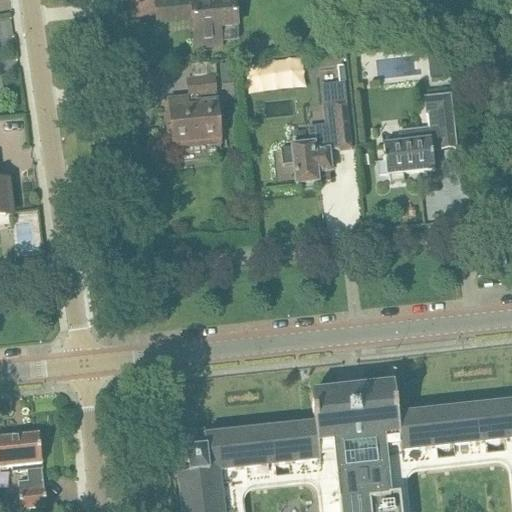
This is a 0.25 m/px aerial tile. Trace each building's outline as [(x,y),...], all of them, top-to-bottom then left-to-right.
[(234,0),(198,0),(176,2),(156,4),(158,23),(193,19),(196,46),(221,44),(219,29),(237,27),(234,0)] [(232,66),(220,67),(221,83),(233,82),(232,66)] [(446,67),(428,69),(429,78),(447,77),(446,67)] [(198,100),(176,102),(169,102),(174,145),(219,141),(213,79),(196,81),(198,100)] [(292,149),(281,151),(282,166),(293,165),(296,187),(318,184),(318,181),(330,179),(329,173),(331,173),(329,152),(351,150),(349,130),(344,86),(321,89),(323,109),(325,108),(327,128),(311,129),(312,141),(313,146),(292,148),(292,149)] [(385,163),(378,164),(379,176),(386,176),(386,177),(434,171),(431,143),(438,142),(439,151),(455,149),(453,129),(449,97),(424,100),(425,115),(427,115),(429,131),(400,134),(401,145),(383,147),(385,163)] [(0,218),(10,217),(7,183),(0,183),(0,218)] [(493,246),(475,248),(478,278),(496,276),(493,246)] [(43,257),(30,258),(31,270),(44,269),(43,257)] [(181,511),(224,511),(220,475),(318,465),(322,511),(407,511),(401,456),(511,443),(511,405),(397,418),(394,388),(311,397),(314,427),(205,439),(204,432),(185,434),(189,477),(177,479),(181,511)] [(0,440),(0,471),(11,470),(11,474),(23,473),(24,483),(17,484),(20,510),(46,508),(39,436),(0,440)]
